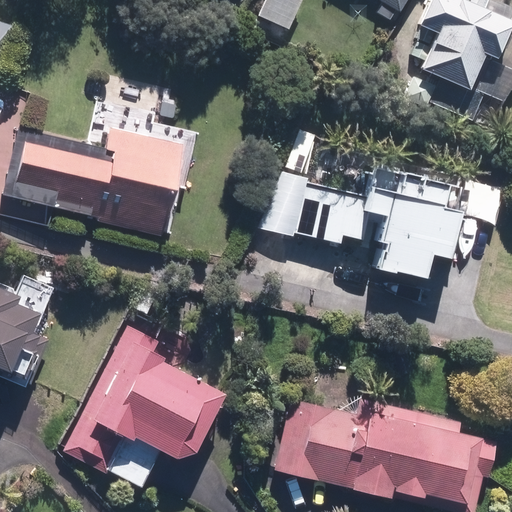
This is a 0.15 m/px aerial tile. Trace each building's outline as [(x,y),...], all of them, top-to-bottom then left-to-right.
[(262,0),(252,22),(268,29),(272,21),(287,28),(299,0),(262,0)] [(363,0),(395,15),(402,0),(363,0)] [(422,0),(411,23),(431,33),(415,67),(460,89),(478,52),(491,58),(511,14),(511,9),(491,0),(422,0)] [(0,50),(9,27),(0,23),(0,50)] [(15,127),(0,185),(0,193),(57,208),(59,200),(91,208),(88,221),(163,240),(187,143),(107,123),(101,148),(15,127)] [(365,209),(381,211),(371,272),(419,280),(423,256),(442,259),(455,182),(365,168),(361,196),(300,186),(293,234),(335,240),(335,239),(360,243),(365,209)] [(0,377),(28,387),(39,354),(29,350),(41,312),(50,283),(20,273),(16,287),(0,281),(0,377)] [(186,345),(132,316),(61,450),(137,490),(158,451),(186,466),(222,397),(172,371),(186,345)] [(285,393),(267,467),(448,511),(471,511),(489,440),(452,431),(455,418),(352,393),(348,409),(285,393)]
